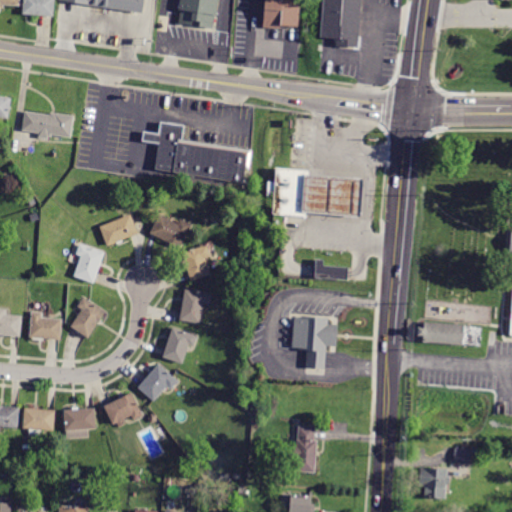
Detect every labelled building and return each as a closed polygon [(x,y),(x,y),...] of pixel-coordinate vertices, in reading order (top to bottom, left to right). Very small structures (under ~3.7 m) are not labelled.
[(0,0),(20,0),(20,6),(4,5),(4,8),(0,7),(0,0)] [(39,15),(23,14),(23,0),(54,0),(54,16),(39,15)] [(144,0),(143,13),(60,2),(60,0),(144,0)] [(213,29),(179,24),(181,10),(179,10),(180,0),(218,0),(216,16),(215,16),(213,29)] [(281,29),(264,28),(265,0),(299,0),(299,6),(300,6),(299,26),(281,25),(281,29)] [(361,0),(359,50),(337,48),(338,39),(332,39),(333,35),(320,34),(321,0),(361,0)] [(0,96),(12,98),(9,118),(0,116),(0,96)] [(48,139),(38,138),(39,133),(22,130),(25,111),(50,115),(51,112),(74,116),(71,138),(52,135),(51,137),(48,137),(48,139)] [(254,151),(251,169),(246,169),(243,183),(156,170),(160,143),(143,141),(144,132),(159,134),(161,122),(184,126),(182,140),(254,151)] [(273,166),(306,169),(302,215),(269,213),(270,195),(263,194),(265,180),(272,180),(273,166)] [(301,174),(298,212),(338,215),(357,216),(360,178),(341,177),(301,174)] [(139,205),(137,200),(145,197),(147,202),(139,205)] [(163,211),(170,215),(168,219),(178,224),(180,219),(192,225),(180,249),(150,233),(160,214),(161,215),(163,211)] [(133,219),(139,233),(108,246),(100,227),(131,214),(133,219)] [(96,249),(105,252),(94,283),(74,276),(81,256),(76,254),(80,243),(96,249)] [(207,245),(211,257),(206,258),(211,274),(191,281),(187,268),(184,269),(182,262),(185,261),(182,253),(202,246),(203,247),(207,245)] [(324,260),(323,266),(349,268),(348,280),(315,278),(317,259),(324,260)] [(211,294),(209,305),(204,304),(200,324),(180,321),(185,290),(211,294)] [(97,306),(106,312),(88,338),(71,327),(82,310),(78,307),(84,298),(97,306)] [(12,336),(0,334),(0,309),(6,309),(6,315),(22,316),(21,337),(12,336)] [(48,339),(30,338),(32,311),(43,312),(42,318),(63,319),(61,340),(48,339)] [(329,319),(328,325),(337,326),(336,347),(326,346),(324,369),(306,368),(307,349),(292,349),(294,318),(329,319)] [(482,326),(480,347),(423,342),(424,336),(418,336),(418,332),(419,328),(424,328),(425,322),(482,326)] [(197,336),(194,346),(189,345),(183,364),(163,358),(173,328),(197,336)] [(159,364),(178,381),(171,389),(168,386),(154,402),(138,388),(159,364)] [(132,391),(144,416),(134,421),(131,416),(113,425),(103,406),(132,391)] [(0,405),(18,407),(20,407),(18,428),(1,427),(0,432),(0,405)] [(54,410),(56,410),(54,431),(24,428),(25,408),(54,410)] [(96,408),(97,429),(66,431),(64,410),(96,408)] [(315,427),(314,440),(318,441),(315,474),(296,472),(297,457),(291,457),(291,447),(296,447),(298,426),(315,427)] [(455,448),(471,449),(470,464),(454,462),(455,448)] [(448,469),(446,500),(423,498),(423,488),(418,487),(420,468),(448,469)] [(312,496),(311,509),(315,509),(314,511),(288,511),(289,494),(312,496)] [(0,511),(0,502),(12,504),(11,511),(0,511)]
